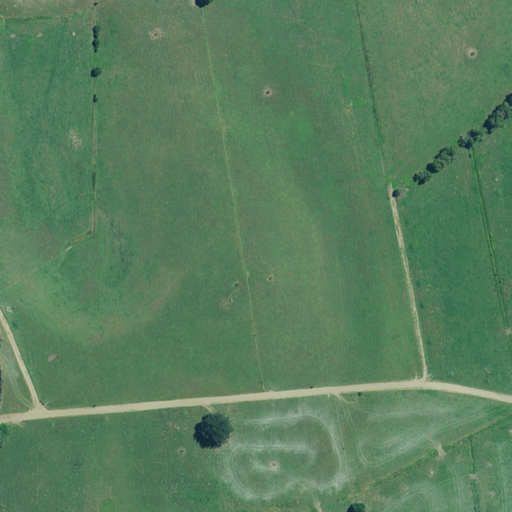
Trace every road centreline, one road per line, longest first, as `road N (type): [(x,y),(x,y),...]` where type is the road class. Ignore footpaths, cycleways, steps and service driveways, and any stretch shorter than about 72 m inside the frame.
road 1 (track): [(42,408),(394,385),(511,399)]
road 2 (track): [(42,408),(0,294)]
